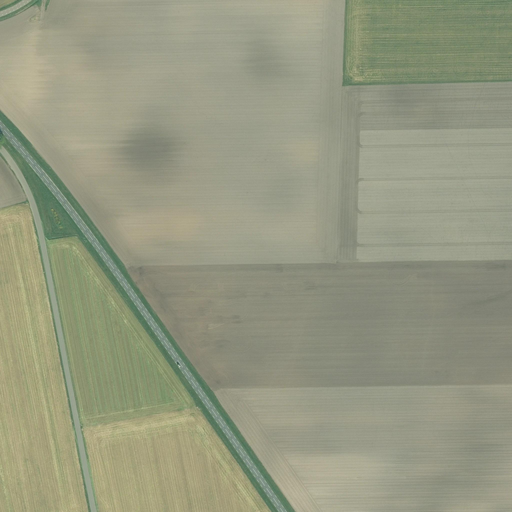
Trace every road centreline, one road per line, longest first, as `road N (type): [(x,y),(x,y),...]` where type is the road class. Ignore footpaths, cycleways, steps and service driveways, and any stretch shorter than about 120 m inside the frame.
road 1 (secondary): [(283,511),(105,257),(0,125)]
road 2 (unclassified): [(94,511),(37,219),(0,148)]
